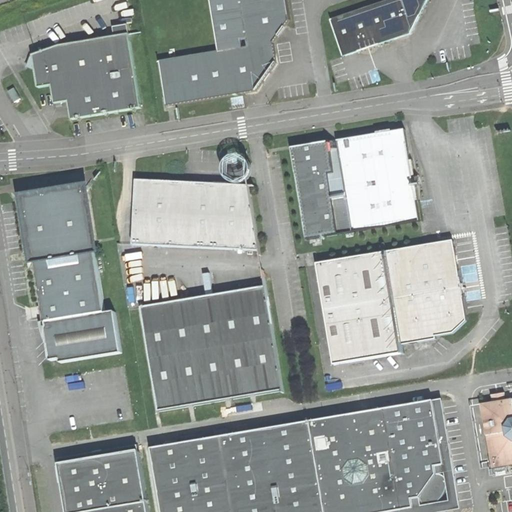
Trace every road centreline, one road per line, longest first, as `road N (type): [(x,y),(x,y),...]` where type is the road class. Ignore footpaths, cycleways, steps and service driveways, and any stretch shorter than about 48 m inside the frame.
road 1 (unclassified): [(0,159),(72,155),(408,99)]
road 2 (unknown): [(131,145),(125,241),(132,255),(161,267),(276,263)]
road 3 (unclassified): [(0,359),(24,511)]
